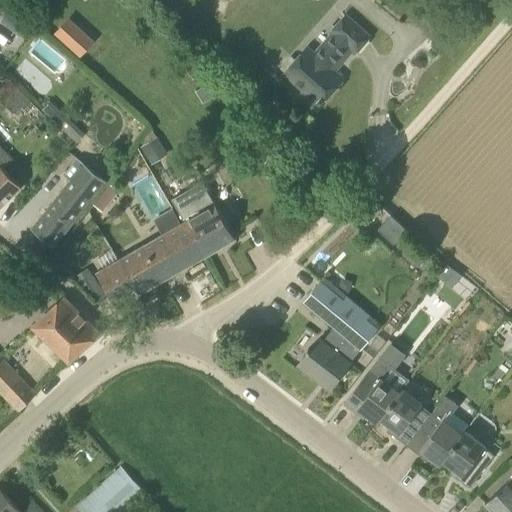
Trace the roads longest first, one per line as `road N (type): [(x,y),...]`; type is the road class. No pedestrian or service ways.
road 1 (track): [(511,18),(289,269),(192,345)]
road 2 (residential): [(416,511),(192,345),(128,343)]
road 3 (residential): [(0,452),(128,343)]
road 4 (residential): [(128,343),(0,235)]
